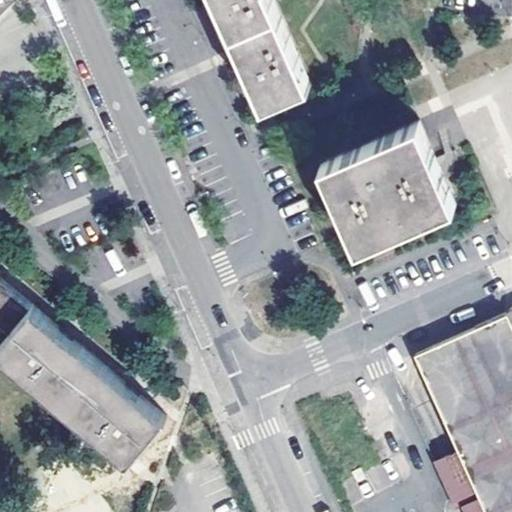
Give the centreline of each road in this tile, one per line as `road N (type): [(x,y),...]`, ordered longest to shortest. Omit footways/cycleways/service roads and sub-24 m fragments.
road 1 (residential): [(76,0),(249,384)]
road 2 (residential): [(249,384),(511,272)]
road 3 (residential): [(249,384),(302,511)]
